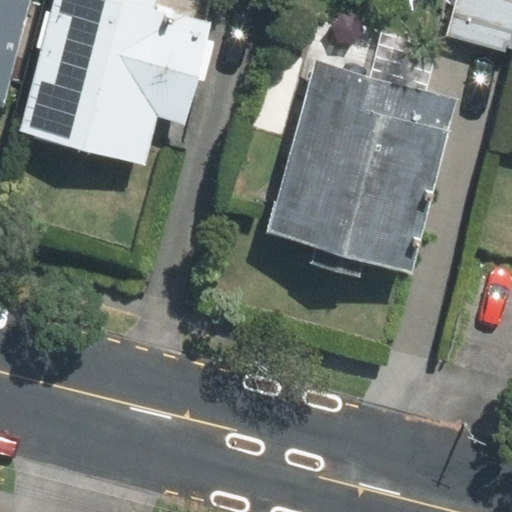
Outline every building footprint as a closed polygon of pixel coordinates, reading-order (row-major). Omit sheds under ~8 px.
[(31,0),(0,0),(0,92),(12,95),(31,0)] [(63,0),(41,105),(57,108),(162,130),(174,77),(200,83),(216,9),(175,0),(63,0)] [(511,0),(457,0),(455,16),(511,21),(511,0)] [(457,76),(324,47),(286,216),(419,246),(457,76)] [(511,268),(474,260),(454,347),(511,360),(511,268)]
